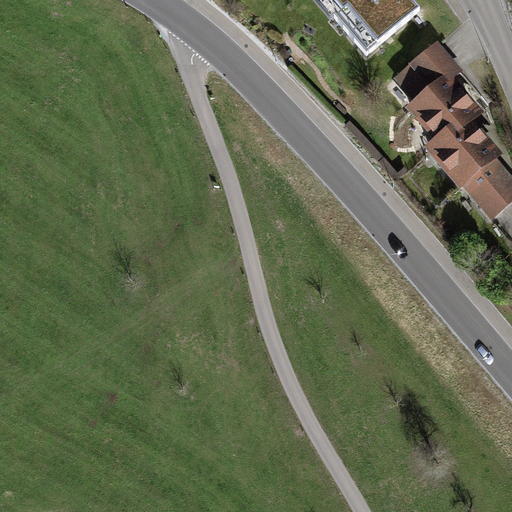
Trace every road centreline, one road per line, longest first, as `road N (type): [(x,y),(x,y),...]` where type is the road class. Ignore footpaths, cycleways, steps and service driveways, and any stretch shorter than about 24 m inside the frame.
road 1 (unclassified): [(173,13),(268,329),(359,511)]
road 2 (secondary): [(173,13),(331,163),(511,376)]
